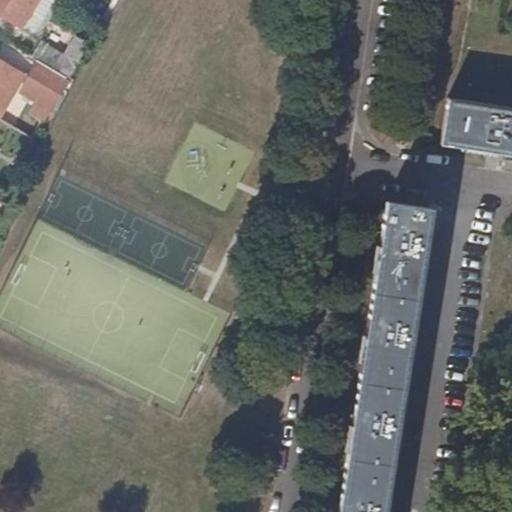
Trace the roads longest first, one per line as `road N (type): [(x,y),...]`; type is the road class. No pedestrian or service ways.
road 1 (residential): [(333,155),(283,511)]
road 2 (residential): [(333,155),(511,186)]
road 3 (residential): [(359,0),(333,155)]
